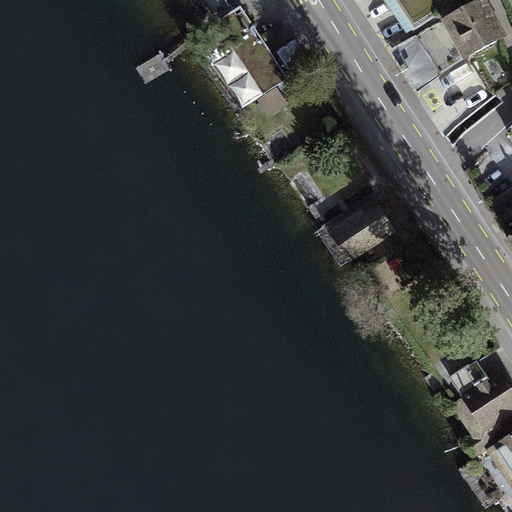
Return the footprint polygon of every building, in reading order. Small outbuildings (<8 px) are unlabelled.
[(392,0),(413,32),(444,11),(437,0),(392,0)] [(482,0),(448,18),(469,57),(503,39),(482,0)] [(242,9),(219,24),(241,59),(246,56),(267,89),(283,78),(242,9)] [(469,57),(448,18),(415,37),(440,77),(469,57)] [(286,68),(303,66),(300,48),(283,50),(286,68)] [(267,117),(290,109),(284,92),(261,99),(267,117)] [(317,216),(353,192),(341,173),(319,188),(302,162),(288,171),(317,216)] [(377,203),(330,233),(353,268),(400,239),(377,203)] [(478,354),(445,373),(479,431),(511,412),(511,377),(503,362),(488,371),(478,354)] [(511,412),(479,431),(464,441),(475,458),(488,452),(511,487),(511,412)]
